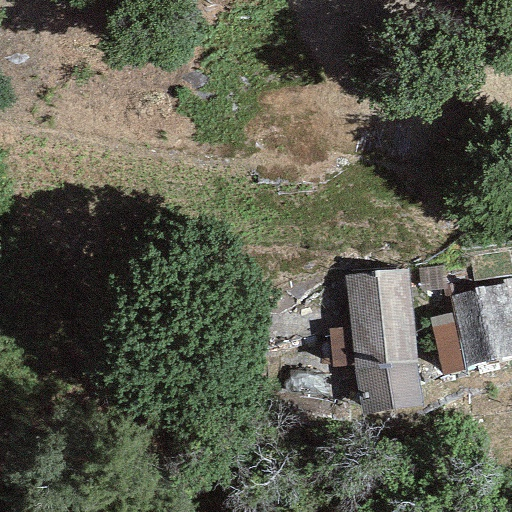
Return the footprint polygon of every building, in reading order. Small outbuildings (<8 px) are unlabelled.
[(473,282),(511,276),(508,251),(469,257),(473,282)] [(353,369),(363,416),(420,407),(415,363),(407,269),(344,277),(349,327),(352,366),(353,369)] [(465,371),(466,370),(511,359),(511,278),(502,280),(503,283),(474,288),(474,291),(449,297),(452,314),(465,371)] [(429,319),(442,376),(465,371),(452,314),(429,319)] [(328,329),(331,368),(352,366),(349,327),(328,329)]
